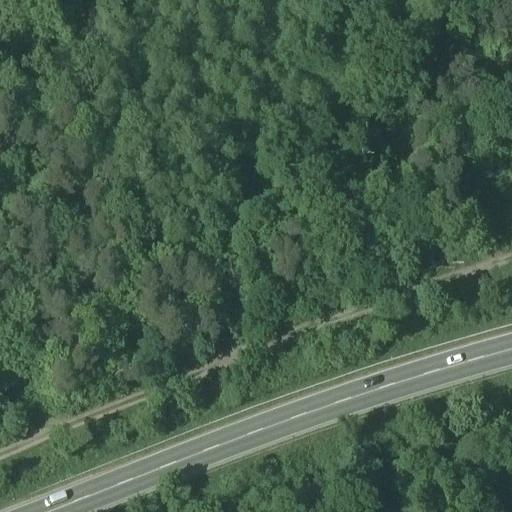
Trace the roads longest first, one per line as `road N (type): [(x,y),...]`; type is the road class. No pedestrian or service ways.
road 1 (track): [(0,451),(266,338),(511,258)]
road 2 (secondary): [(54,511),(511,356)]
